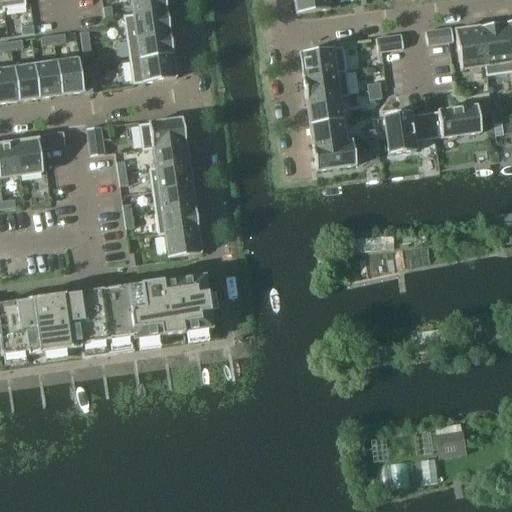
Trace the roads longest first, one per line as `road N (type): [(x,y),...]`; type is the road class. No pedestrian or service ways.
road 1 (residential): [(282,33),(511,0)]
road 2 (residential): [(72,108),(88,235),(0,248)]
road 3 (residential): [(192,90),(215,268)]
road 4 (residential): [(282,33),(299,176)]
road 5 (residential): [(192,90),(72,108)]
